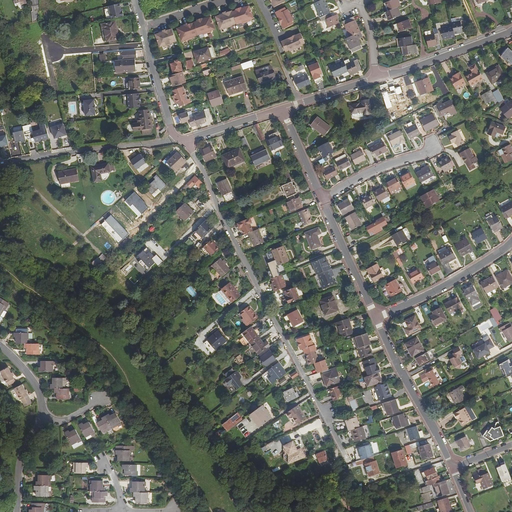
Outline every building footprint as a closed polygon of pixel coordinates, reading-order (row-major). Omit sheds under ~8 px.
[(331,13),(325,0),(321,0),(318,2),(314,3),(318,14),(319,14),(320,18),(331,13)] [(395,8),(397,7),(398,7),(400,6),(397,0),(391,0),(385,3),(388,11),(395,8)] [(120,10),(119,4),(108,7),(108,9),(111,19),(123,17),(122,12),(121,12),(120,10)] [(254,19),(249,6),(247,7),(245,8),(245,6),(236,10),(236,11),(234,12),(232,12),(232,11),(230,12),(229,12),(228,11),(219,15),(219,16),(218,16),(216,17),(220,30),(223,29),(225,29),(232,27),(233,25),(237,24),(237,25),(241,23),(243,24),(250,21),(251,20),(254,19)] [(293,24),(292,22),(293,21),(287,9),(286,10),(284,7),(275,12),(277,15),(279,20),(279,21),(281,24),(283,27),(284,29),(293,24)] [(385,12),(389,21),(399,16),(400,16),(397,7),(395,8),(388,11),(387,12),(385,12)] [(331,13),(320,18),(322,22),(325,20),(329,28),(332,26),(339,23),(336,15),(332,17),(331,13)] [(179,29),(178,29),(182,42),(185,41),(187,42),(194,39),(195,37),(203,34),(204,35),(212,32),(212,31),(215,30),(210,17),(208,18),(207,19),(206,17),(197,21),(198,22),(196,23),(192,24),(190,25),(190,23),(181,27),(181,28),(179,29)] [(353,17),(343,21),(342,22),(349,37),(355,35),(360,33),(353,17)] [(407,20),(396,24),(399,32),(410,29),(411,28),(408,20),(407,20)] [(115,21),(101,24),(102,30),(104,30),(107,42),(119,39),(115,21)] [(452,26),(453,34),(462,32),(466,31),(463,21),(460,21),(451,23),(452,26)] [(453,34),(452,26),(440,28),(440,29),(436,29),(437,34),(438,40),(454,37),(453,34)] [(174,45),(178,44),(173,31),(171,32),(169,32),(169,31),(160,35),(160,36),(158,37),(156,37),(161,50),(164,49),(165,49),(173,47),(174,45)] [(301,45),(305,43),(301,33),(298,35),(295,36),(294,35),(290,37),(291,38),(286,40),(281,42),(285,52),(289,50),(289,51),(302,46),(301,45)] [(438,40),(437,34),(434,34),(433,34),(425,36),(427,47),(439,45),(438,40)] [(360,45),(355,35),(349,37),(345,39),(351,53),(361,49),(360,45)] [(400,48),(402,47),(409,46),(412,46),(410,37),(408,37),(397,38),(398,48),(400,48)] [(402,47),(403,56),(414,54),(416,54),(415,45),(413,46),(412,46),(409,46),(402,47)] [(208,48),(194,53),(196,59),(198,63),(211,59),(208,48)] [(221,56),(231,52),(229,48),(220,52),(221,56)] [(511,52),(508,48),(501,56),(511,65),(511,52)] [(135,50),(123,51),(123,54),(127,54),(127,59),(136,58),(135,50)] [(134,59),(114,61),(115,72),(126,72),(125,70),(129,70),(129,71),(135,71),(134,59)] [(179,59),(170,62),(173,73),(183,70),(179,59)] [(357,60),(345,65),(348,71),(350,75),(362,70),(357,60)] [(348,71),(345,65),(344,61),(329,67),(334,77),(348,71)] [(315,83),(321,80),(319,74),(322,73),(318,62),(308,66),(315,83)] [(483,79),(475,64),(469,67),(473,73),(466,77),(471,86),(483,79)] [(270,65),(260,69),(261,73),(257,74),(260,82),(274,77),(270,65)] [(498,66),(485,74),(491,84),(505,77),(498,66)] [(173,87),(186,83),(182,72),(169,76),(173,87)] [(455,77),(453,78),(450,80),(456,90),(466,84),(459,73),(454,76),(455,77)] [(311,83),(307,75),(294,80),(298,89),(311,83)] [(242,76),(225,82),(230,95),(247,89),(242,76)] [(129,79),(130,90),(140,89),(139,78),(129,79)] [(419,95),(425,93),(433,90),(429,78),(415,83),(419,95)] [(174,100),(175,104),(178,103),(179,107),(190,103),(189,99),(187,99),(183,87),(173,90),(176,99),(174,100)] [(223,103),(219,90),(208,94),(212,106),(223,103)] [(492,94),(490,91),(481,96),(486,104),(495,99),(492,94)] [(497,91),(492,94),(495,99),(498,104),(503,101),(497,91)] [(130,109),(142,107),(141,103),(143,103),(142,98),(141,98),(140,93),(129,94),(130,104),(130,109)] [(94,105),(93,100),(84,101),(85,116),(95,115),(95,109),(95,105),(94,105)] [(511,102),(510,100),(500,109),(508,119),(511,115),(511,102)] [(368,101),(362,102),(362,104),(350,106),(351,113),(363,112),(364,115),(370,114),(368,101)] [(441,102),(433,106),(439,117),(449,112),(451,115),(456,112),(451,103),(447,105),(446,102),(442,104),(441,102)] [(134,131),(142,130),(151,129),(153,129),(151,121),(150,121),(149,110),(139,112),(140,118),(138,118),(139,123),(133,124),(134,131)] [(196,126),(193,117),(189,118),(187,112),(179,115),(182,124),(189,122),(191,128),(196,126)] [(193,117),(196,126),(205,123),(204,119),(207,118),(204,112),(200,113),(200,114),(193,117)] [(433,114),(419,120),(424,130),(433,126),(434,128),(439,125),(433,114)] [(317,117),(310,125),(324,136),(330,128),(317,117)] [(68,136),(66,124),(59,125),(58,120),(52,121),(55,138),(68,136)] [(505,127),(492,122),(487,134),(494,137),(496,132),(502,134),(505,127)] [(40,125),(41,130),(34,131),(35,142),(51,140),(48,124),(40,125)] [(261,141),(266,139),(259,124),(255,125),(261,141)] [(410,139),(421,134),(416,124),(405,129),(410,139)] [(15,143),(27,141),(24,130),(13,133),(15,143)] [(392,146),(400,142),(401,141),(402,143),(406,141),(400,130),(388,137),(392,146)] [(457,131),(451,134),(451,135),(448,137),(451,144),(455,142),(457,147),(464,144),(457,131)] [(0,147),(10,146),(8,135),(0,136),(0,147)] [(267,141),(271,151),(283,145),(279,135),(267,141)] [(245,138),(240,140),(244,148),(248,147),(245,138)] [(317,147),(323,158),(328,155),(333,153),(328,142),(317,147)] [(374,145),(368,148),(372,156),(375,154),(376,156),(387,151),(383,142),(375,146),(374,145)] [(511,148),(510,145),(502,149),(508,162),(511,159),(511,148)] [(211,146),(201,150),(206,161),(217,157),(211,146)] [(223,156),(228,168),(243,162),(245,161),(239,149),(223,156)] [(468,149),(458,154),(460,158),(461,157),(467,167),(469,171),(474,168),(472,165),(477,162),(474,157),(473,158),(468,149)] [(262,151),(259,153),(264,163),(270,160),(266,150),(262,151)] [(361,150),(350,156),(355,165),(366,160),(361,150)] [(140,153),(131,162),(139,170),(148,162),(140,153)] [(191,167),(186,161),(185,162),(177,154),(168,163),(176,171),(181,167),(183,168),(186,171),(191,167)] [(347,156),(334,162),(339,172),(352,166),(347,156)] [(443,161),(439,163),(444,172),(453,168),(447,157),(442,159),(443,161)] [(108,164),(92,167),(95,182),(102,181),(101,174),(110,172),(108,164)] [(338,174),(334,167),(323,172),(326,180),(338,174)] [(421,183),(427,179),(433,176),(428,167),(416,173),(421,183)] [(59,172),(60,179),(64,183),(70,182),(79,180),(77,169),(59,172)] [(405,188),(415,183),(416,183),(409,171),(399,176),(405,188)] [(203,184),(195,176),(187,184),(189,185),(191,188),(195,184),(199,188),(203,184)] [(396,178),(385,183),(390,191),(400,185),(396,178)] [(227,179),(217,183),(223,195),(233,191),(227,179)] [(294,190),(293,186),(291,183),(282,187),(288,202),(295,199),(293,195),(296,194),(294,190)] [(416,186),(415,183),(405,188),(407,191),(416,186)] [(187,184),(175,195),(177,197),(189,185),(187,184)] [(383,187),(373,192),(378,201),(388,196),(383,187)] [(440,201),(434,189),(427,193),(421,196),(427,208),(440,201)] [(370,195),(360,200),(364,207),(365,209),(375,204),(370,195)] [(288,202),(286,202),(291,212),(302,207),(301,203),(302,203),(299,197),(295,199),(288,202)] [(349,200),(338,206),(343,215),(354,209),(349,200)] [(511,201),(506,205),(499,209),(505,219),(511,214),(511,201)] [(185,203),(176,211),(186,221),(195,212),(185,203)] [(312,223),(310,218),(307,209),(298,213),(303,226),(312,223)] [(355,212),(345,218),(353,231),(362,226),(355,212)] [(203,217),(194,226),(197,229),(206,220),(203,217)] [(492,220),(488,223),(493,232),(502,228),(496,217),(491,219),(492,220)] [(206,220),(197,229),(196,231),(203,238),(214,227),(206,220)] [(377,222),(367,227),(370,233),(373,231),(375,234),(382,231),(377,222)] [(237,231),(240,237),(248,234),(245,228),(237,231)] [(319,228),(305,233),(311,250),(322,246),(318,235),(321,234),(319,228)] [(481,228),(471,234),(476,244),(487,238),(481,228)] [(258,229),(248,233),(250,238),(252,243),(254,247),(264,243),(258,229)] [(402,230),(391,236),(397,246),(407,240),(402,230)] [(466,239),(455,245),(462,256),(472,250),(466,239)] [(211,240),(204,247),(212,256),(220,249),(211,240)] [(160,259),(148,247),(135,260),(148,272),(160,259)] [(283,247),(272,251),(278,266),(289,261),(283,247)] [(450,248),(439,255),(445,265),(455,259),(450,248)] [(93,264),(99,270),(109,260),(103,255),(93,264)] [(317,275),(330,270),(325,257),(312,263),(317,275)] [(220,259),(213,266),(222,276),(229,269),(220,259)] [(267,262),(270,278),(278,276),(274,261),(267,262)] [(436,262),(427,267),(431,275),(440,270),(436,262)] [(367,270),(369,274),(370,274),(374,282),(384,277),(377,265),(367,270)] [(419,268),(408,274),(413,284),(424,278),(419,268)] [(321,288),(336,283),(334,280),(332,280),(331,277),(334,276),(331,269),(330,270),(317,275),(321,284),(320,285),(321,288)] [(496,277),(502,289),(511,283),(511,279),(507,271),(496,277)] [(282,275),(268,280),(273,292),(283,288),(282,283),(285,282),(282,275)] [(498,287),(492,276),(480,283),(486,294),(498,287)] [(395,279),(385,285),(389,291),(387,292),(390,297),(402,291),(395,279)] [(230,283),(222,290),(232,303),(240,296),(230,283)] [(473,285),(462,290),(468,302),(478,296),(473,285)] [(289,300),(298,296),(295,287),(285,291),(286,296),(288,296),(289,298),(288,298),(289,300)] [(333,296),(320,301),(325,315),(338,310),(333,296)] [(445,304),(450,313),(462,306),(457,297),(445,304)] [(0,315),(3,310),(4,311),(6,308),(6,307),(6,306),(7,306),(9,304),(0,298),(0,315)] [(425,304),(421,307),(425,315),(430,312),(425,304)] [(242,320),(247,327),(258,318),(253,312),(249,307),(238,315),(242,320)] [(495,307),(490,310),(493,317),(499,314),(495,307)] [(429,317),(434,326),(441,322),(447,319),(441,308),(432,312),(434,315),(429,317)] [(297,310),(287,315),(293,327),(303,322),(297,310)] [(415,316),(405,321),(408,327),(405,329),(408,335),(421,329),(415,316)] [(349,319),(336,323),(341,338),(354,334),(349,319)] [(499,328),(501,332),(503,331),(508,341),(511,339),(511,327),(511,326),(510,327),(508,323),(499,328)] [(251,327),(243,333),(250,344),(259,338),(251,327)] [(213,347),(225,338),(219,331),(208,340),(213,347)] [(25,344),(29,344),(30,339),(29,339),(29,333),(16,333),(16,337),(18,337),(18,339),(17,339),(17,341),(17,344),(25,344)] [(367,333),(354,338),(357,349),(358,349),(369,345),(371,344),(367,333)] [(303,349),(305,354),(306,353),(315,350),(316,350),(314,345),(313,346),(309,335),(296,340),(300,350),(303,349)] [(417,337),(406,343),(413,357),(424,351),(417,337)] [(227,342),(225,338),(213,347),(215,351),(216,350),(220,347),(227,342)] [(267,349),(259,338),(250,344),(258,355),(267,349)] [(490,339),(484,342),(485,343),(473,350),(478,358),(490,352),(488,349),(494,346),(490,339)] [(204,343),(209,350),(213,347),(208,340),(204,343)] [(29,344),(25,344),(25,348),(29,348),(29,350),(27,350),(27,352),(27,354),(39,354),(39,350),(38,350),(39,344),(29,344)] [(358,349),(362,359),(372,355),(369,345),(358,349)] [(459,346),(453,350),(455,353),(453,358),(450,359),(454,367),(455,367),(460,369),(460,368),(462,363),(460,359),(460,355),(463,354),(459,346)] [(261,358),(262,363),(272,355),(269,351),(270,351),(268,348),(259,355),(261,358)] [(309,365),(319,362),(315,350),(306,353),(308,358),(308,361),(307,361),(309,365)] [(427,352),(416,358),(419,364),(420,366),(431,360),(427,352)] [(272,355),(262,363),(267,365),(275,359),(272,355)] [(364,361),(369,376),(379,373),(381,372),(379,367),(377,368),(376,368),(375,364),(376,363),(374,358),(364,361)] [(53,367),(53,361),(40,361),(40,363),(40,365),(44,365),(43,367),(42,367),(42,372),(54,372),(54,367),(53,367)] [(268,371),(272,377),(282,369),(278,363),(268,371)] [(434,370),(432,366),(424,370),(426,373),(420,377),(423,382),(429,379),(433,387),(439,384),(437,380),(432,371),(434,370)] [(0,371),(0,372),(5,383),(7,382),(9,385),(15,382),(14,379),(8,367),(0,371)] [(340,382),(335,368),(331,369),(332,372),(322,375),(326,386),(335,384),(335,383),(340,382)] [(272,377),(276,382),(286,374),(282,369),(272,377)] [(236,371),(224,379),(229,386),(231,385),(232,386),(239,380),(238,379),(241,377),(236,371)] [(369,376),(365,377),(368,386),(382,382),(379,373),(369,376)] [(51,388),(55,388),(64,389),(64,382),(65,382),(65,378),(53,378),(53,380),(53,382),(54,382),(54,384),(51,384),(51,388)] [(239,380),(232,386),(236,390),(243,385),(239,380)] [(386,383),(374,387),(379,401),(391,397),(386,383)] [(27,396),(22,384),(14,388),(20,400),(21,399),(23,402),(29,399),(27,396)] [(339,386),(326,390),(328,397),(332,396),(334,401),(342,398),(339,386)] [(459,387),(456,389),(452,391),(449,393),(456,405),(465,399),(459,387)] [(64,389),(55,388),(55,393),(58,393),(58,395),(57,395),(57,397),(57,399),(69,399),(69,395),(68,395),(68,389),(64,389)] [(293,388),(284,392),(288,402),(297,398),(293,388)] [(396,399),(384,403),(388,416),(399,412),(396,399)] [(263,405),(260,407),(250,414),(259,427),(272,418),(263,405)] [(306,418),(297,406),(287,413),(292,420),(291,421),(294,426),(306,418)] [(464,408),(454,414),(457,419),(459,418),(461,420),(460,420),(463,425),(472,420),(464,408)] [(105,417),(112,429),(116,426),(117,427),(122,425),(115,413),(113,414),(112,415),(113,416),(111,417),(109,415),(105,417)] [(233,417),(237,422),(242,418),(237,413),(233,417)] [(403,414),(393,417),(397,429),(408,425),(407,420),(405,420),(403,414)] [(106,432),(112,429),(105,417),(101,419),(103,422),(101,423),(100,421),(98,422),(97,423),(103,434),(107,432),(106,432)] [(219,430),(215,434),(218,438),(221,435),(237,422),(233,417),(222,424),(225,428),(223,430),(219,430)] [(346,420),(349,431),(351,430),(360,427),(356,417),(346,420)] [(500,427),(498,421),(496,422),(495,428),(492,427),(489,430),(487,429),(483,435),(490,441),(492,438),(494,440),(496,437),(497,438),(504,436),(500,427)] [(91,435),(95,432),(89,422),(87,423),(85,424),(86,425),(84,426),(83,423),(79,425),(85,437),(90,434),(91,435)] [(416,426),(405,430),(409,442),(420,438),(416,426)] [(365,439),(362,427),(360,427),(351,430),(355,442),(365,439)] [(81,440),(75,430),(74,431),(71,432),(72,433),(70,434),(69,431),(65,433),(72,445),(77,441),(77,442),(81,440)] [(466,436),(456,441),(458,445),(460,444),(463,450),(471,446),(466,436)] [(288,463),(304,457),(300,448),(297,450),(292,441),(284,446),(288,454),(288,463)] [(419,442),(409,445),(412,452),(418,451),(417,448),(419,448),(419,447),(421,447),(419,442)] [(363,447),(366,459),(368,458),(373,456),(374,456),(370,444),(363,447)] [(430,444),(421,447),(419,447),(419,448),(422,459),(433,456),(430,444)] [(118,461),(131,461),(131,455),(129,455),(130,450),(116,450),(116,454),(119,454),(119,456),(118,456),(118,461)] [(403,450),(392,454),(396,467),(407,464),(403,450)] [(324,451),(316,454),(319,462),(328,459),(324,451)] [(375,461),(373,456),(368,458),(369,463),(365,464),(369,476),(380,473),(376,461),(375,461)] [(85,470),(84,469),(84,467),(87,467),(87,463),(74,463),(74,469),(73,469),(73,473),(85,473),(85,470)] [(500,483),(510,480),(504,463),(494,467),(500,483)] [(136,471),(136,465),(123,465),(123,469),(126,469),(126,471),(124,471),(124,475),(137,476),(137,471),(136,471)] [(427,486),(441,481),(440,475),(438,476),(435,469),(422,474),(427,486)] [(489,473),(486,474),(481,476),(480,474),(479,470),(473,473),(477,483),(481,482),(484,489),(493,485),(489,473)] [(37,486),(49,486),(51,486),(51,480),(52,480),(52,475),(39,475),(39,478),(39,480),(40,480),(40,482),(37,482),(37,486)] [(446,480),(441,481),(427,486),(417,489),(418,494),(435,489),(438,497),(450,493),(446,480)] [(94,491),(104,492),(104,487),(101,487),(101,485),(102,485),(102,481),(90,481),(90,485),(91,485),(91,491),(94,491)] [(134,493),(144,493),(144,487),(145,487),(145,482),(133,482),(133,486),(134,486),(134,488),(131,488),(131,493),(134,493)] [(49,486),(37,486),(35,486),(35,490),(38,490),(38,492),(37,492),(37,494),(37,496),(50,497),(50,492),(49,492),(49,486)] [(107,492),(104,492),(94,491),(94,498),(93,498),(93,502),(105,502),(105,498),(104,498),(104,496),(107,496),(107,492)] [(148,493),(144,493),(134,493),(134,497),(137,497),(137,499),(136,499),(136,504),(149,504),(149,499),(148,499),(148,493)] [(450,507),(450,505),(448,498),(437,501),(440,511),(450,511),(452,511),(450,507)] [(44,503),(32,503),(32,507),(33,507),(33,509),(30,509),(30,511),(43,511),(43,508),(44,508),(44,503)]
